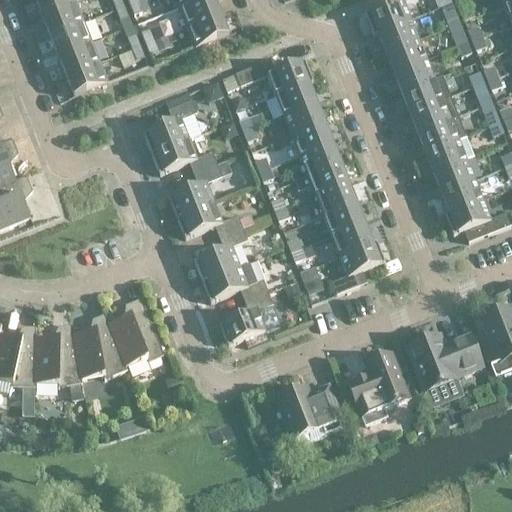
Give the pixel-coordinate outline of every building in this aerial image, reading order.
[(34,0),(42,19),(75,6),(73,0),(34,0)] [(120,0),(117,0),(112,2),(116,13),(124,10),(120,0)] [(173,0),(178,11),(206,0),(173,0)] [(212,0),(206,0),(178,11),(186,31),(220,18),(212,0)] [(451,7),(448,0),(439,0),(436,1),(441,11),(451,7)] [(511,0),(501,0),(505,9),(511,5),(511,0)] [(456,5),(464,25),(474,21),(466,1),(456,5)] [(402,2),(365,17),(373,38),(373,39),(378,37),(377,36),(410,23),(402,2)] [(138,4),(129,8),(134,20),(135,19),(143,16),(138,4)] [(50,39),(83,26),(75,6),(42,19),(50,39)] [(451,7),(441,11),(445,21),(455,18),(451,7)] [(124,10),(116,13),(120,24),(129,21),(124,10)] [(220,18),(186,31),(194,52),(228,39),(220,18)] [(410,23),(377,36),(378,37),(385,56),(418,43),(410,23)] [(58,59),(91,46),(83,26),(50,39),(58,59)] [(471,45),(482,41),(479,31),(467,35),(471,45)] [(145,48),(154,44),(150,34),(141,37),(145,48)] [(467,47),(463,37),(452,41),(456,51),(467,47)] [(132,53),(140,50),(136,39),(127,42),(132,53)] [(167,39),(154,44),(158,55),(171,49),(167,39)] [(471,45),(475,56),(487,52),(482,41),(471,45)] [(418,43),(385,56),(393,76),(426,63),(418,43)] [(158,55),(154,44),(145,48),(150,59),(159,56),(158,55)] [(66,79),(99,66),(91,46),(58,59),(66,79)] [(467,47),(456,51),(460,62),(472,58),(467,47)] [(145,61),(140,50),(132,53),(136,65),(145,61)] [(426,63),(393,76),(401,96),(434,83),(426,63)] [(270,65),(235,78),(240,91),(268,80),(275,100),(308,87),(309,88),(313,86),(304,64),(275,76),(270,65)] [(74,100),(107,87),(99,66),(66,79),(74,100)] [(487,86),(498,81),(494,71),(483,75),(487,86)] [(483,87),(479,77),(468,81),(472,92),(483,87)] [(434,83),(401,96),(409,116),(449,100),(441,80),(434,83)] [(487,86),(491,96),(502,92),(498,81),(487,86)] [(212,103),(227,97),(221,83),(207,89),(212,103)] [(308,87),(275,100),(283,120),(316,107),(309,88),(308,87)] [(483,87),(472,92),(476,102),(487,98),(483,87)] [(238,100),(232,102),(237,115),(249,110),(246,103),(238,100)] [(449,100),(409,116),(417,136),(457,121),(449,100)] [(172,125),(142,137),(151,158),(188,143),(181,124),(196,117),(191,105),(168,114),(172,125)] [(316,107),(283,120),(291,140),(324,127),(316,107)] [(503,126),(511,122),(511,117),(510,112),(499,116),(503,126)] [(499,127),(496,118),(484,122),(488,132),(499,127)] [(457,121),(417,136),(425,156),(425,157),(465,141),(457,121)] [(242,136),(254,132),(250,122),(238,127),(242,136)] [(511,122),(503,126),(507,137),(511,134),(511,122)] [(299,160),(332,147),(324,127),(291,140),(299,160)] [(499,127),(488,132),(492,142),(503,138),(499,127)] [(242,136),(247,147),(258,143),(254,132),(242,136)] [(465,141),(425,157),(433,177),(466,164),(473,161),(465,141)] [(0,190),(15,184),(6,162),(17,158),(11,143),(0,147),(1,148),(0,147),(0,190)] [(188,143),(151,158),(159,179),(189,167),(193,178),(217,169),(212,156),(196,163),(188,143)] [(307,180),(340,167),(332,147),(299,160),(307,180)] [(511,168),(511,160),(511,158),(501,162),(504,172),(511,168)] [(258,176),(269,172),(265,162),(254,167),(258,176)] [(466,164),(433,177),(441,197),(474,184),(466,164)] [(198,189),(168,201),(176,222),(214,207),(206,188),(222,181),(232,177),(227,165),(217,169),(193,178),(198,189)] [(312,191),(315,200),(348,187),(340,167),(307,180),(296,185),(300,195),(312,191)] [(258,176),(263,188),(274,183),(269,172),(258,176)] [(0,233),(30,222),(21,199),(31,195),(25,180),(25,179),(15,184),(0,190),(0,233)] [(474,184),(441,197),(449,216),(449,217),(482,204),(474,184)] [(348,187),(315,200),(323,220),(356,207),(348,187)] [(274,216),(286,212),(282,202),(270,207),(274,216)] [(449,217),(445,218),(453,240),(464,235),(469,247),(511,230),(506,217),(490,224),(482,204),(449,217)] [(214,207),(176,222),(185,243),(214,231),(219,242),(242,233),(242,232),(239,224),(237,220),(221,227),(214,207)] [(331,240),(364,228),(356,207),(323,220),(331,240)] [(274,216),(278,228),(290,223),(286,212),(274,216)] [(250,219),(239,224),(242,232),(253,228),(250,219)] [(339,260),(372,247),(364,228),(331,240),(339,260)] [(223,253),(193,265),(202,286),(239,271),(231,252),(247,245),(242,233),(219,242),(223,253)] [(290,257),(301,252),(297,243),(286,247),(290,257)] [(336,299),(360,290),(355,279),(385,267),(376,245),(372,247),(339,260),(347,280),(331,287),(336,299)] [(290,257),(294,268),(305,263),(301,252),(290,257)] [(239,271),(202,286),(210,307),(240,295),(244,306),(268,297),(263,284),(256,287),(249,267),(239,271)] [(314,272),(298,278),(303,289),(318,283),(314,272)] [(296,285),(283,291),(287,301),(300,296),(296,285)] [(249,317),(219,329),(228,351),(255,340),(264,336),(265,336),(257,315),(273,309),(268,297),(244,306),(249,317)] [(125,371),(126,371),(146,362),(148,366),(164,360),(142,303),(126,310),(130,320),(109,328),(108,329),(125,371)] [(511,364),(511,362),(511,361),(511,310),(482,322),(499,366),(491,369),(495,380),(511,373),(511,364)] [(81,384),(82,384),(103,380),(104,383),(127,374),(126,371),(125,371),(108,329),(109,328),(105,319),(93,324),(96,334),(73,339),(72,339),(81,384)] [(35,387),(36,387),(57,388),(58,392),(70,390),(72,404),(84,402),(82,388),(82,384),(81,384),(72,339),(73,339),(71,329),(59,332),(59,342),(36,342),(35,342),(35,387)] [(36,387),(35,387),(35,342),(36,342),(36,332),(24,332),(22,342),(0,338),(0,384),(11,387),(11,391),(24,391),(35,392),(36,387)] [(264,336),(255,340),(258,347),(267,343),(264,336)] [(441,339),(407,352),(424,395),(457,382),(457,381),(483,371),(470,340),(445,350),(441,339)] [(383,412),(408,402),(391,358),(365,368),(370,379),(349,387),(365,430),(386,422),(383,412)] [(179,379),(170,383),(176,398),(185,394),(179,379)] [(344,430),(333,401),(329,389),(310,396),(308,392),(304,393),(299,391),(296,396),(277,403),(295,451),(300,454),(310,450),(311,445),(325,440),(324,438),(339,432),(344,430)] [(24,391),(24,401),(35,401),(35,392),(24,391)] [(424,420),(413,425),(417,437),(428,432),(424,420)] [(145,422),(132,426),(136,437),(149,433),(145,422)] [(263,428),(251,432),(255,444),(262,442),(265,435),(263,428)]
